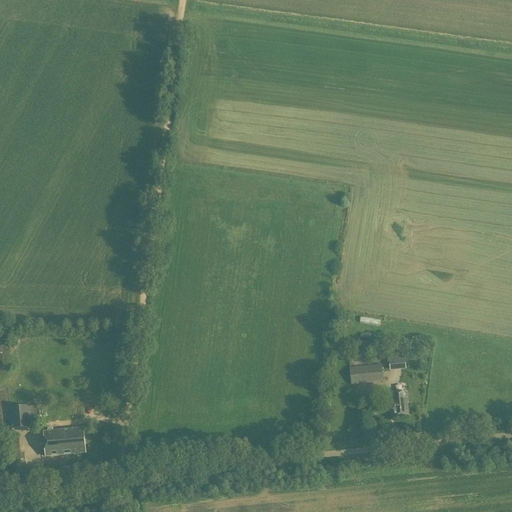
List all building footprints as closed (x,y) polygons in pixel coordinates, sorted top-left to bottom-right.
[(390,369),(407,369),(407,357),(390,357),(390,369)] [(351,385),(383,382),(382,365),(350,368),(351,385)] [(394,417),(409,415),(407,404),(409,404),(407,393),(390,395),(391,406),(393,406),(394,417)] [(11,429),(32,427),(30,406),(9,408),(11,429)] [(66,455),(85,454),(83,429),(44,432),(47,464),(66,462),(66,455)]
